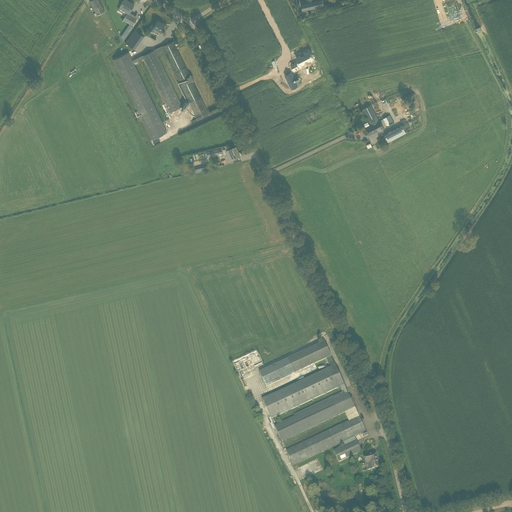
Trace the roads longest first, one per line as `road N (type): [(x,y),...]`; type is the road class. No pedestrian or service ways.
road 1 (unclassified): [(405,511),(388,438),(198,34),(151,0)]
road 2 (unknown): [(376,412),(367,418),(321,343),(253,376),(263,414)]
